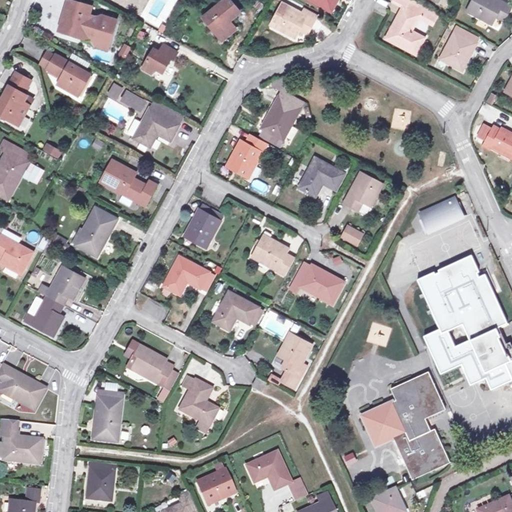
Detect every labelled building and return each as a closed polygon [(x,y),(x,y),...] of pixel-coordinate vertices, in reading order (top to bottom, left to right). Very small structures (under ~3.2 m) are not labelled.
[(67,0),(59,32),(69,35),(70,30),(83,34),(84,33),(85,30),(89,31),(88,34),(110,40),(116,19),(101,15),(96,17),(89,15),(91,6),(67,0)] [(244,13),(232,0),(223,0),(203,17),(224,41),(239,28),(234,21),(244,13)] [(309,0),(330,11),(335,0),(309,0)] [(494,18),(498,11),(501,3),(495,0),(473,0),(467,12),(498,29),(502,22),(494,18)] [(301,26),(310,30),(317,15),(303,8),(301,13),(282,4),(271,25),(295,37),(299,30),(301,26)] [(419,22),(423,15),(406,7),(402,12),(398,10),(382,41),(411,57),(420,40),(407,33),(414,19),(419,22)] [(494,18),(502,22),(505,15),(498,11),(494,18)] [(423,15),(419,22),(431,27),(436,18),(424,12),(423,15)] [(307,34),(310,30),(301,26),(299,30),(307,34)] [(474,46),(469,44),(473,37),(456,28),(439,61),(461,72),(474,46)] [(69,35),(68,37),(82,41),(83,34),(70,30),(69,35)] [(110,40),(88,34),(96,45),(108,49),(110,40)] [(155,71),(163,74),(171,59),(174,60),(179,51),(162,43),(158,50),(153,47),(141,68),(153,75),(155,71)] [(130,47),(124,44),(119,55),(124,58),(130,47)] [(48,70),(55,56),(48,51),(41,66),(48,70)] [(87,69),(91,62),(73,52),(69,59),(87,69)] [(92,74),(56,54),(55,56),(48,70),(48,71),(60,78),(56,85),(79,98),(92,74)] [(13,86),(0,112),(0,115),(20,125),(31,104),(26,101),(30,94),(27,93),(33,80),(15,72),(9,83),(13,86)] [(0,101),(0,112),(13,86),(9,83),(0,101)] [(121,87),(114,83),(109,93),(116,97),(121,87)] [(145,98),(127,89),(122,99),(141,107),(145,98)] [(275,142),(277,138),(283,141),(303,105),(290,98),(284,94),(264,130),(268,132),(266,136),(275,142)] [(143,120),(135,135),(151,143),(158,130),(172,136),(183,115),(154,99),(143,120)] [(129,131),(135,135),(143,120),(137,116),(129,131)] [(479,139),(486,143),(493,130),(486,126),(479,139)] [(493,130),(486,143),(492,147),(490,150),(511,161),(511,137),(502,131),(500,134),(493,130)] [(268,146),(252,137),(248,144),(243,141),(227,168),(249,180),(268,146)] [(0,162),(0,190),(1,192),(10,197),(29,162),(25,160),(29,152),(4,139),(0,146),(0,148),(6,152),(0,162)] [(45,150),(58,157),(61,151),(48,143),(45,150)] [(315,158),(299,186),(315,196),(323,183),(336,190),(344,175),(315,158)] [(146,205),(152,193),(143,187),(130,180),(132,176),(110,163),(101,179),(146,205)] [(363,206),(371,210),(383,186),(362,174),(345,206),(358,214),(363,206)] [(143,187),(152,193),(157,184),(148,178),(143,187)] [(418,217),(426,234),(461,219),(454,202),(418,217)] [(88,230),(79,246),(97,256),(118,218),(98,206),(85,228),(88,230)] [(210,216),(213,211),(204,206),(201,210),(200,209),(184,237),(205,249),(220,222),(210,216)] [(363,206),(358,214),(366,218),(371,210),(363,206)] [(210,216),(220,222),(223,217),(213,211),(210,216)] [(355,246),(363,233),(347,224),(340,237),(355,246)] [(73,243),(79,246),(88,230),(85,228),(82,226),(73,243)] [(4,234),(19,243),(22,238),(7,228),(4,234)] [(0,260),(18,271),(31,249),(19,243),(4,234),(0,231),(0,260)] [(57,235),(52,241),(63,248),(67,241),(57,235)] [(285,255),(288,250),(261,235),(248,257),(283,277),(293,258),(285,255)] [(63,248),(52,241),(49,240),(43,251),(61,261),(64,255),(69,258),(72,253),(63,248)] [(334,266),(342,262),(339,255),(331,259),(334,266)] [(437,331),(423,337),(439,374),(460,365),(469,386),(484,379),(489,390),(511,379),(511,349),(509,344),(505,346),(497,328),(503,326),(482,277),(479,278),(471,258),(416,281),(437,331)] [(177,259),(162,286),(180,295),(186,284),(202,293),(211,278),(177,259)] [(293,283),(299,287),(331,305),(343,284),(311,266),(308,268),(303,265),(293,283)] [(29,275),(36,278),(39,272),(33,268),(29,275)] [(65,297),(71,300),(75,302),(86,281),(64,269),(52,292),(41,286),(37,294),(46,299),(58,305),(60,307),(65,297)] [(299,287),(293,283),(288,290),(295,294),(299,287)] [(254,321),(260,310),(227,292),(212,320),(226,329),(234,315),(248,323),(250,319),(254,321)] [(60,307),(64,309),(66,310),(71,300),(65,297),(60,307)] [(53,313),(58,305),(46,299),(35,318),(26,313),(21,322),(53,339),(64,319),(60,317),(53,313)] [(60,317),(64,309),(60,307),(58,305),(53,313),(60,317)] [(292,377),(299,364),(308,347),(286,335),(275,357),(281,360),(288,364),(283,373),(279,381),(278,383),(292,390),(297,380),(292,377)] [(164,387),(169,389),(177,376),(168,371),(169,370),(159,365),(163,358),(130,339),(126,346),(133,350),(129,356),(125,364),(164,387)] [(133,350),(126,346),(123,352),(129,356),(133,350)] [(15,367),(21,351),(9,347),(3,362),(15,367)] [(276,369),(283,373),(288,364),(281,360),(276,369)] [(0,362),(0,379),(2,381),(0,384),(0,391),(29,408),(41,388),(0,362)] [(292,377),(297,380),(304,367),(299,364),(292,377)] [(397,406),(365,421),(382,459),(400,451),(413,480),(452,462),(437,428),(432,430),(427,419),(445,411),(429,374),(390,391),(397,406)] [(270,375),(266,381),(276,387),(278,383),(279,381),(270,375)] [(182,389),(189,394),(196,382),(187,378),(182,389)] [(262,394),(267,385),(257,379),(252,389),(262,394)] [(196,419),(208,426),(211,419),(216,411),(203,403),(210,390),(196,382),(189,394),(180,410),(196,419)] [(169,389),(164,387),(156,400),(161,402),(169,389)] [(101,401),(93,400),(88,441),(109,443),(112,425),(115,425),(117,403),(108,402),(108,397),(101,396),(101,401)] [(221,414),(216,411),(211,419),(217,423),(221,414)] [(4,442),(2,455),(2,460),(36,464),(39,440),(18,437),(20,420),(2,419),(1,436),(4,436),(4,442)] [(208,426),(196,419),(192,427),(204,433),(208,426)] [(276,451),(245,465),(252,482),(267,476),(272,489),(286,483),(289,482),(276,451)] [(348,464),(357,460),(352,451),(343,455),(348,464)] [(212,472),(221,468),(218,461),(209,466),(212,472)] [(83,497),(106,499),(110,465),(88,463),(83,497)] [(221,468),(212,472),(194,480),(204,501),(231,489),(221,468)] [(289,482),(286,483),(293,499),(306,494),(298,477),(289,482)] [(7,511),(32,511),(34,501),(37,501),(38,488),(25,486),(23,499),(9,498),(7,511)] [(395,489),(371,500),(376,511),(404,511),(395,490),(395,489)] [(333,511),(327,497),(326,498),(323,492),(315,496),(318,502),(297,511),(333,511)] [(179,504),(189,500),(186,493),(175,496),(179,504)] [(511,511),(511,501),(509,494),(476,508),(478,511),(511,511)] [(194,511),(189,500),(179,504),(159,511),(194,511)]
